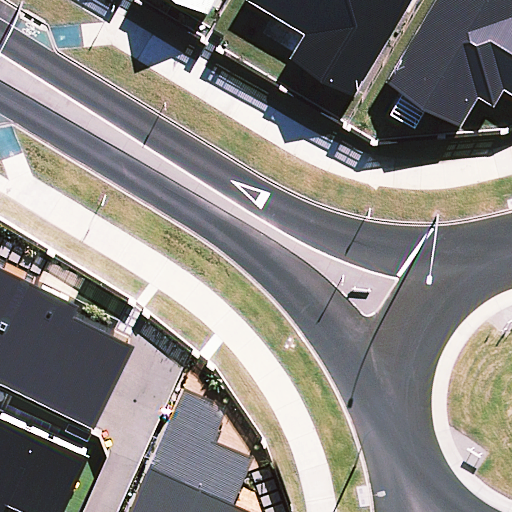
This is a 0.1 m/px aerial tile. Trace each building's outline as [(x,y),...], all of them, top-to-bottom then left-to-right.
[(182,0),(209,16),(218,0),(182,0)] [(248,0),(307,35),(292,60),(357,99),(416,0),(248,0)] [(511,0),(437,0),(387,83),(462,127),(480,98),(495,108),(505,91),(511,95),(511,0)] [(0,262),(0,378),(95,424),(135,342),(73,311),(80,301),(0,262)] [(61,511),(93,449),(0,407),(0,511),(2,511),(8,500),(33,511),(61,511)]
